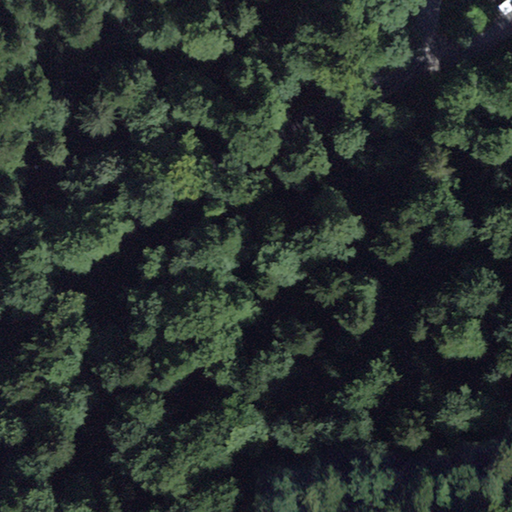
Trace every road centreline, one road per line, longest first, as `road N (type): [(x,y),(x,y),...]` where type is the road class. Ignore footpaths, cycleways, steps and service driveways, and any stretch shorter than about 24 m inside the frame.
road 1 (tertiary): [(433,0),(424,45),(408,66),(211,172),(0,322)]
road 2 (track): [(0,194),(262,51),(376,23),(410,0)]
